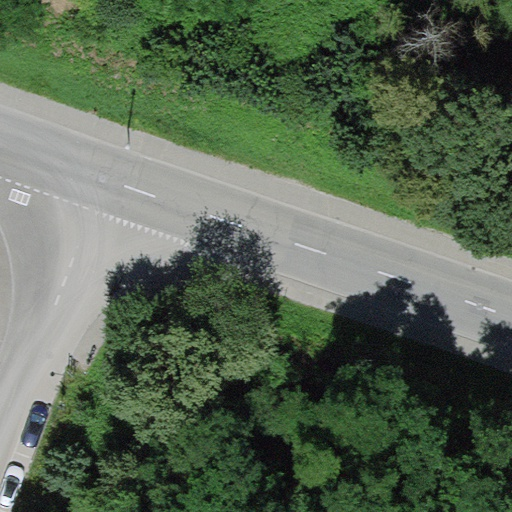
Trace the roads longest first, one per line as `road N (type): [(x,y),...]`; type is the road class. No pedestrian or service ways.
road 1 (tertiary): [(511,325),(85,180)]
road 2 (unclassified): [(85,180),(0,421)]
